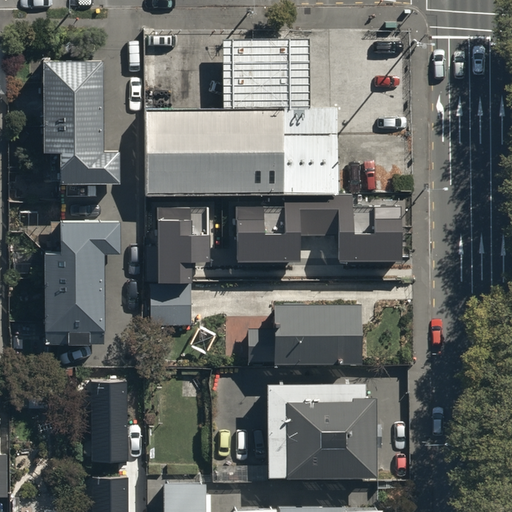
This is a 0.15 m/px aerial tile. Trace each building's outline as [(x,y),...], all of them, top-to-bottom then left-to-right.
[(310,37),(223,37),(223,110),(310,110),(310,103),(310,37)] [(41,148),(55,148),(55,178),(109,178),(109,144),(93,144),(93,58),(40,59),(41,148)] [(223,110),(145,110),(145,190),(337,189),(337,109),(310,110),(223,110)] [(262,202),(234,202),(234,257),(297,257),(297,231),(338,231),(338,257),(401,257),(400,201),(372,201),(372,227),(351,227),(351,193),(284,193),(284,227),(262,227),(262,202)] [(188,203),(156,203),(156,243),(144,243),(144,281),(191,281),(191,258),(208,258),(208,230),(188,230),(188,203)] [(97,337),(97,250),(107,250),(107,218),(55,219),(55,246),(38,246),(38,337),(97,337)] [(191,283),(152,283),(152,321),(191,321),(191,283)] [(361,302),(271,302),(271,357),(362,356),(361,302)] [(126,379),(88,378),(88,459),(126,459),(126,379)] [(377,382),(267,383),(268,473),(377,472),(377,382)] [(29,384),(29,405),(53,405),(53,384),(29,384)] [(124,511),(125,474),(87,474),(87,511),(124,511)] [(204,511),(204,480),(160,480),(160,511),(204,511)] [(382,511),(382,501),(233,504),(233,511),(382,511)]
